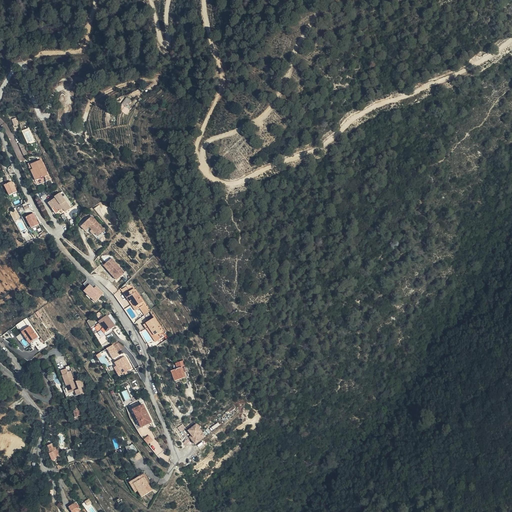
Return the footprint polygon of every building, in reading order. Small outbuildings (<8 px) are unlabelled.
[(27,143),(33,141),(29,129),(24,130),(27,143)] [(26,153),(31,150),(27,144),(25,145),(22,140),(20,141),(26,153)] [(51,171),(42,155),(30,161),(38,178),(51,171)] [(15,181),(7,185),(12,195),(14,194),(15,197),(20,195),(18,193),(20,192),(15,181)] [(57,196),(64,207),(65,207),(68,210),(73,207),(62,191),(56,195),(57,196)] [(60,210),(64,207),(57,196),(53,199),(60,210)] [(58,212),(60,210),(53,199),(50,201),(58,212)] [(36,213),(28,216),(34,228),(42,224),(36,213)] [(92,226),(94,228),(97,231),(100,234),(103,231),(104,232),(107,229),(93,215),(85,223),(90,227),(92,226)] [(169,269),(172,267),(160,252),(158,254),(169,269)] [(126,273),(115,257),(108,262),(113,269),(115,268),(117,272),(116,273),(120,278),(126,273)] [(90,284),(84,290),(96,302),(105,292),(97,285),(95,287),(90,284)] [(129,284),(122,289),(125,292),(131,287),(129,284)] [(131,287),(125,292),(130,300),(132,298),(139,306),(141,304),(146,301),(134,285),(131,287)] [(132,298),(130,300),(137,308),(139,306),(132,298)] [(141,304),(146,311),(151,307),(146,301),(141,304)] [(108,329),(113,325),(116,322),(107,312),(99,319),(104,325),(108,329)] [(161,335),(169,328),(156,312),(144,321),(151,330),(152,329),(155,326),(157,328),(156,329),(161,335)] [(41,335),(33,325),(25,331),(36,346),(39,343),(36,338),(41,335)] [(155,326),(152,329),(158,337),(161,335),(156,329),(157,328),(155,326)] [(122,341),(117,336),(113,339),(116,345),(122,341)] [(112,340),(108,342),(116,353),(119,351),(112,340)] [(119,361),(125,369),(134,363),(126,350),(117,357),(119,361)] [(175,365),(179,375),(185,372),(179,357),(175,359),(177,364),(175,365)] [(122,371),(125,369),(119,361),(117,363),(122,371)] [(79,393),(89,390),(84,377),(78,379),(81,387),(80,387),(73,369),(70,370),(69,366),(64,368),(65,373),(64,373),(71,391),(77,389),(79,393)] [(135,406),(143,423),(154,418),(148,406),(145,408),(142,402),(135,406)] [(206,433),(197,421),(189,427),(193,432),(191,433),(196,440),(206,433)] [(149,435),(144,439),(148,444),(153,440),(149,435)] [(59,450),(56,443),(50,445),(52,452),(51,452),(54,460),(60,457),(59,453),(57,453),(56,451),(59,450)] [(140,473),(134,477),(138,485),(141,491),(152,485),(148,478),(143,468),(139,471),(140,473)] [(139,471),(134,473),(130,476),(135,486),(138,485),(134,477),(140,473),(139,471)] [(90,498),(83,502),(86,508),(93,505),(90,498)] [(80,511),(84,510),(79,501),(71,506),(75,511),(80,511)]
